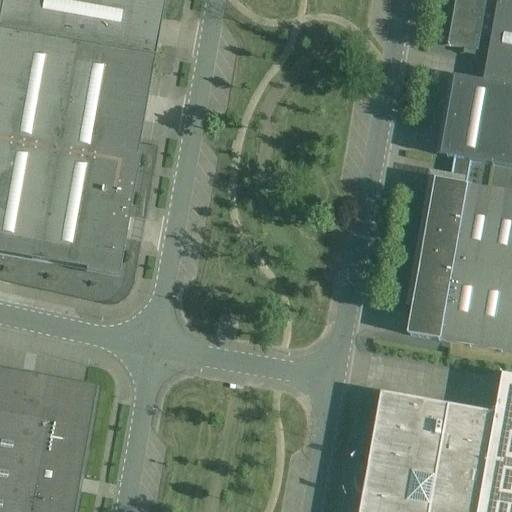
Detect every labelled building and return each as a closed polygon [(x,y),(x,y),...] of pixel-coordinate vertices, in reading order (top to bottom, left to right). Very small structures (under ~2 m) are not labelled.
[(136,157),(156,44),(163,0),(0,0),(0,255),(85,271),(84,274),(117,280),(139,158),(136,157)] [(450,78),(436,157),(511,170),(511,0),(456,0),(448,48),(483,54),(486,39),(491,40),(483,84),(450,78)] [(408,337),(452,345),(511,355),(511,194),(469,187),(468,188),(436,182),(408,337)] [(219,313),(218,323),(228,325),(230,315),(219,313)] [(0,511),(73,511),(95,389),(0,372),(0,511)] [(511,511),(511,379),(504,378),(497,416),(382,396),(361,511),(511,511)]
